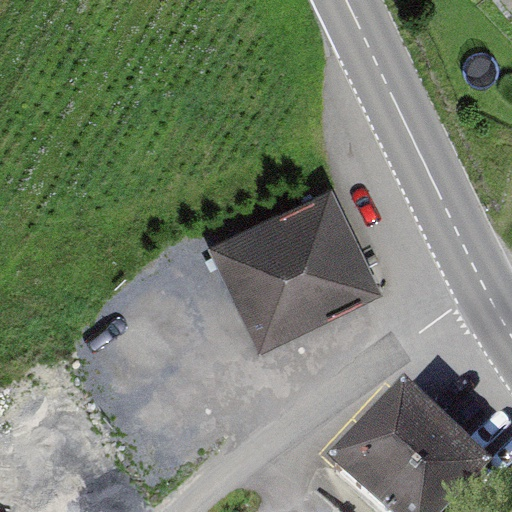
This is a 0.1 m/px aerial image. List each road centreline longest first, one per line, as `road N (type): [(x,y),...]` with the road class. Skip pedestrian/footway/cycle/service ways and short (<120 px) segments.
road 1 (unclassified): [(179,511),(487,293)]
road 2 (secondary): [(487,293),(345,0)]
